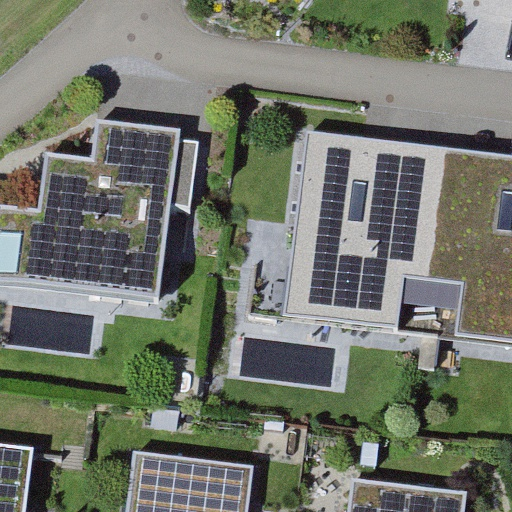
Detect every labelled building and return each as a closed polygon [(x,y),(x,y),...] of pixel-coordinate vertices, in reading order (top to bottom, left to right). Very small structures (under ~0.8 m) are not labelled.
[(181,146),(99,135),(94,168),(47,162),(39,224),(0,218),(0,293),(159,314),(181,146)] [(511,169),(312,145),(289,329),(511,356),(511,169)] [(0,511),(24,511),(31,463),(0,459),(0,511)] [(256,511),(260,486),(142,472),(137,511),(256,511)] [(362,511),(473,511),(474,508),(365,495),(362,511)]
